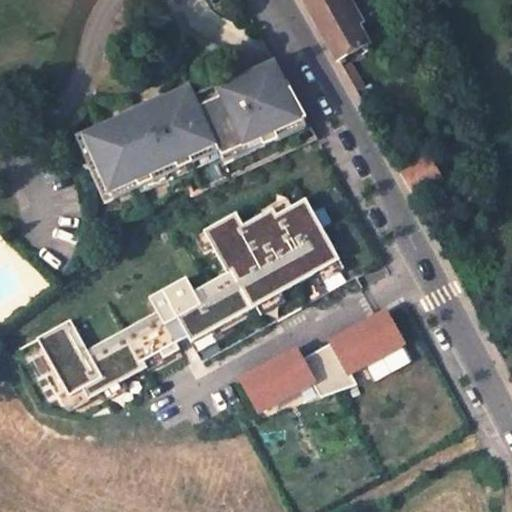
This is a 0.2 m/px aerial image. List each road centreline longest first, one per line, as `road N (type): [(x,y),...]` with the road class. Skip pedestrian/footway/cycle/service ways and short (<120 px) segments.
road 1 (unclassified): [(284,0),(511,406)]
road 2 (residential): [(0,146),(40,133),(58,117),(109,0)]
